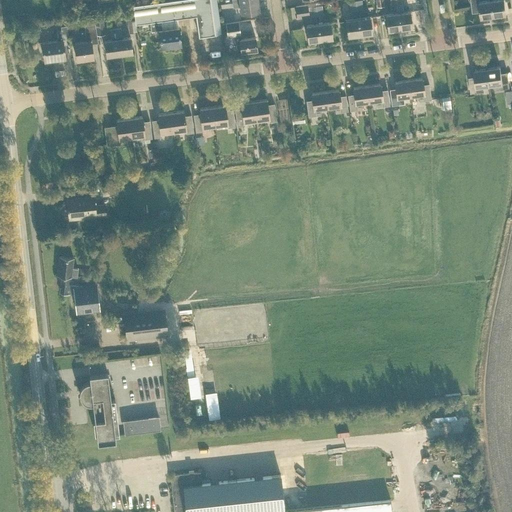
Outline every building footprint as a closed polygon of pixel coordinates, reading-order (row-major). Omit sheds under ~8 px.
[(161,0),(133,4),(134,15),(135,22),(149,20),(150,28),(161,27),(160,19),(177,17),(185,16),(185,15),(195,14),(198,36),(210,34),(216,33),(221,32),(216,0),(161,0)] [(240,13),(259,10),(257,0),(251,0),(232,3),(232,7),(239,6),(240,13)] [(491,0),(488,0),(489,0),(480,1),(479,0),(470,0),(472,12),(480,11),(481,17),(493,16),(491,0)] [(491,0),(493,16),(506,14),(504,0),(491,0)] [(315,6),(315,2),(307,3),(307,4),(295,5),(297,18),(309,16),(308,12),(310,12),(310,16),(316,16),(315,6)] [(403,12),(397,12),(399,28),(412,27),(409,11),(403,12)] [(397,12),(385,14),(387,30),(399,28),(397,12)] [(363,17),(357,18),(360,34),(372,32),(369,16),(363,17)] [(105,34),(103,18),(94,19),(97,35),(105,34)] [(357,18),(345,20),(347,36),(360,34),(357,18)] [(97,40),(95,28),(94,19),(83,21),(84,30),(86,40),(74,42),(76,60),(93,57),(90,40),(97,40)] [(136,23),(134,23),(134,19),(127,20),(129,32),(137,31),(136,23)] [(240,39),(239,29),(238,21),(225,22),(227,37),(232,36),(233,45),(240,44),(241,51),(256,49),(255,37),(240,39)] [(320,39),(332,38),(330,22),(317,23),(320,39)] [(308,41),(320,39),(317,23),(305,25),(308,41)] [(62,37),(68,36),(67,25),(60,26),(61,29),(56,30),(57,40),(41,42),(44,59),(65,57),(62,37)] [(119,54),(132,52),(130,37),(122,38),(120,26),(115,27),(119,54)] [(106,55),(119,54),(115,27),(110,28),(112,39),(104,40),(106,55)] [(161,46),(180,44),(178,27),(158,30),(161,46)] [(496,89),(509,88),(507,72),(501,73),(500,66),(487,68),(489,85),(495,84),(496,89)] [(483,86),(489,85),(487,68),(474,70),(475,76),(468,77),(471,93),(484,91),(483,86)] [(429,99),(431,99),(429,83),(422,84),(421,77),(408,79),(410,95),(417,94),(418,101),(425,100),(429,99)] [(403,96),(410,95),(408,79),(394,81),(395,88),(389,89),(391,105),(404,103),(403,96)] [(377,107),(389,105),(387,89),(380,90),(379,83),(366,85),(368,101),(376,100),(377,107)] [(361,102),(368,101),(366,85),(353,87),(354,94),(347,95),(349,110),(362,109),(361,102)] [(335,112),(347,111),(345,95),(339,96),(338,89),(324,91),(327,107),(334,106),(335,112)] [(319,108),(327,107),(324,91),(311,93),(312,99),(306,100),(308,116),(320,114),(319,108)] [(450,108),(449,96),(441,97),(443,109),(450,108)] [(269,121),(276,120),(274,103),(267,104),(266,99),(253,100),(256,119),(268,117),(269,121)] [(244,121),(256,119),(253,100),(240,102),(241,108),(234,109),(237,126),(244,125),(244,121)] [(227,127),(235,126),(232,109),(225,110),(225,104),(212,106),(214,125),(227,123),(227,127)] [(202,126),(214,125),(212,106),(199,108),(200,113),(193,114),(195,132),(203,131),(202,126)] [(186,133),(193,132),(191,115),(184,115),(183,110),(170,112),(173,130),(185,129),(186,133)] [(161,132),(173,130),(170,112),(157,113),(158,119),(151,120),(154,137),(161,136),(161,132)] [(144,139),(152,138),(149,120),(142,121),(141,116),(129,117),(131,136),(144,134),(144,139)] [(119,138),(131,136),(129,117),(116,119),(117,125),(104,126),(106,145),(120,143),(119,138)] [(102,195),(117,193),(116,182),(101,184),(102,195)] [(69,219),(105,215),(104,204),(94,205),(93,196),(66,199),(69,219)] [(78,267),(72,267),(73,257),(59,255),(57,274),(62,275),(59,293),(69,294),(69,293),(73,293),(76,313),(100,310),(96,283),(78,285),(70,284),(71,276),(77,277),(78,267)] [(166,334),(163,310),(124,315),(127,339),(166,334)] [(113,322),(122,321),(121,311),(112,312),(113,322)] [(114,399),(110,400),(107,373),(88,375),(89,385),(88,385),(87,386),(86,386),(85,387),(85,388),(84,389),(84,390),(84,391),(81,391),(82,397),(85,397),(85,398),(86,399),(87,400),(87,401),(88,401),(89,401),(91,401),(95,443),(114,441),(113,432),(118,432),(114,399)] [(160,429),(158,415),(122,420),(124,434),(160,429)] [(391,511),(390,499),(284,510),(280,475),(201,483),(200,471),(170,474),(173,511),(391,511)]
